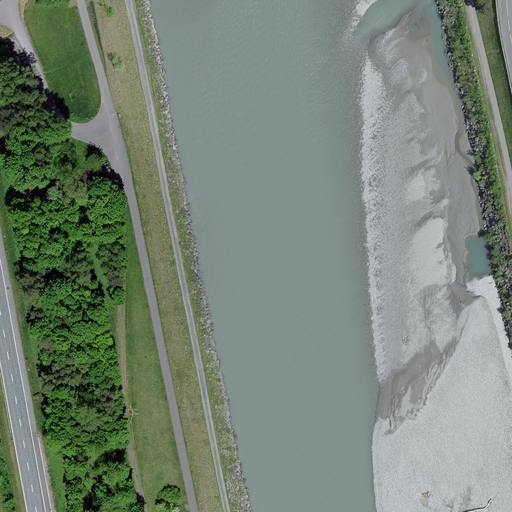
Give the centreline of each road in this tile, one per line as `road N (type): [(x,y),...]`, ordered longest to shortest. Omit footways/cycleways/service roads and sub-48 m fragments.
road 1 (track): [(129,0),(226,511)]
road 2 (track): [(116,131),(193,511)]
road 3 (motorway): [(35,511),(0,313)]
road 4 (track): [(80,0),(116,131)]
